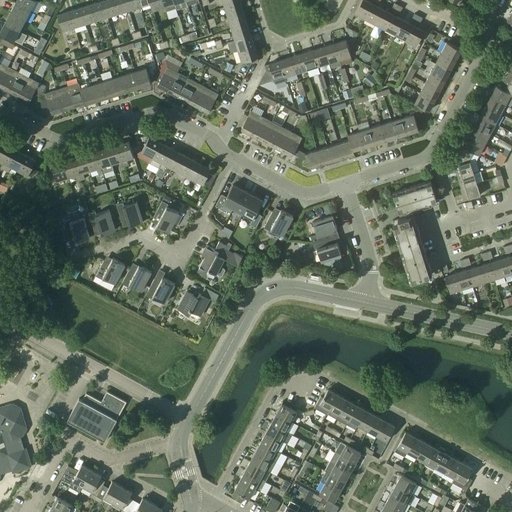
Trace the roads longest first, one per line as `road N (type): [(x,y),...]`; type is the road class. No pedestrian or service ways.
road 1 (tertiary): [(189,419),(267,291),(366,303)]
road 2 (residential): [(216,146),(164,113),(64,138),(0,109)]
road 3 (residential): [(75,253),(140,237),(172,251),(186,243),(232,155)]
road 4 (residential): [(189,419),(0,318)]
road 5 (residential): [(212,504),(278,382),(326,377)]
road 6 (tertiary): [(366,303),(511,334)]
road 7 (residential): [(485,34),(428,153)]
road 8 (residential): [(366,303),(370,263),(343,183)]
road 9 (residential): [(343,183),(298,190),(232,155)]
